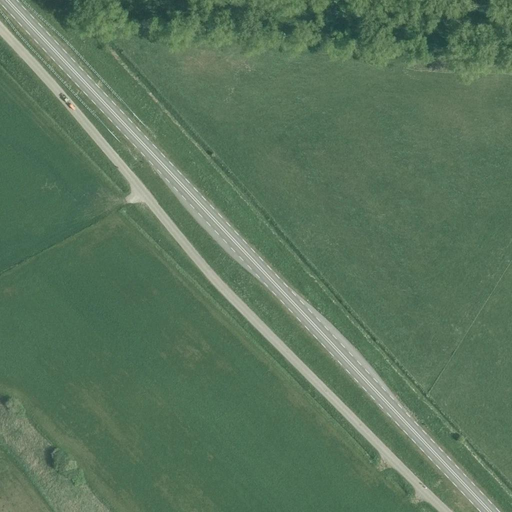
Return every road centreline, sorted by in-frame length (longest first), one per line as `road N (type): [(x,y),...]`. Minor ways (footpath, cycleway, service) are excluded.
road 1 (primary): [(489,511),(5,0)]
road 2 (unclassified): [(445,511),(210,275),(0,30)]
